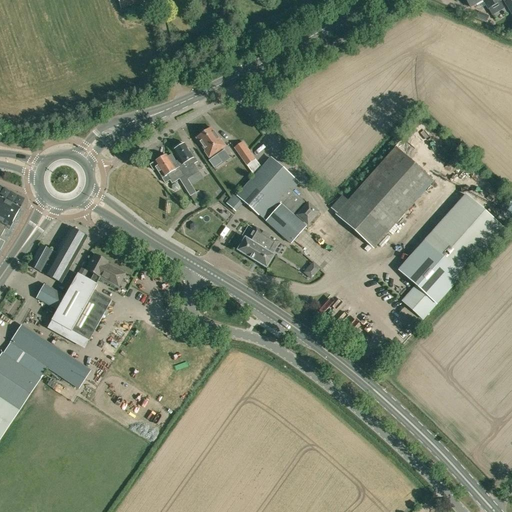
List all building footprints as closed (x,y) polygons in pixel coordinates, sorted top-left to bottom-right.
[(118,0),(121,9),(143,2),(141,0),(118,0)] [(481,0),(487,9),(501,1),(500,0),(481,0)] [(511,0),(503,0),(511,14),(511,0)] [(488,16),(479,12),(476,17),(486,22),(488,16)] [(211,128),(196,138),(206,151),(205,152),(209,158),(210,157),(211,159),(208,161),(213,168),(221,163),(215,154),(223,148),(219,142),(221,141),(220,140),(211,128)] [(246,165),(255,159),(243,142),(234,148),(246,165)] [(179,162),(189,179),(199,173),(194,164),(195,163),(193,158),(195,157),(190,149),(188,150),(184,144),(174,150),(180,161),(179,162)] [(374,248),(433,181),(396,148),(336,215),(374,248)] [(167,157),(166,155),(150,165),(153,170),(156,169),(162,178),(165,183),(170,180),(172,184),(180,179),(190,196),(191,196),(195,204),(200,201),(196,193),(188,180),(189,179),(179,162),(177,163),(171,154),(167,157)] [(291,244),(306,227),(292,215),(304,202),(292,191),(298,183),(271,158),(237,196),(235,194),(227,203),(236,211),(244,202),(291,244)] [(0,235),(1,236),(7,225),(10,227),(20,209),(0,198),(0,235)] [(307,224),(318,212),(308,203),(298,215),(307,224)] [(255,227),(249,238),(263,247),(255,261),(266,268),(275,255),(272,253),(279,242),(255,227)] [(61,283),(86,237),(70,228),(56,254),(50,251),(51,250),(42,246),(30,266),(39,271),(61,283)] [(237,251),(255,261),(263,247),(249,238),(248,240),(245,238),(237,251)] [(418,247),(398,270),(417,287),(412,292),(410,291),(402,301),(423,319),(457,282),(464,274),(425,240),(418,247)] [(108,262),(95,254),(86,270),(94,274),(93,277),(98,280),(107,264),(108,262)] [(125,273),(107,264),(100,277),(118,287),(125,273)] [(97,285),(78,275),(77,274),(52,320),(70,331),(97,285)] [(57,309),(64,296),(45,286),(38,299),(57,309)] [(111,300),(94,290),(71,331),(89,341),(111,300)] [(11,342),(19,348),(18,348),(48,368),(78,389),(90,371),(30,331),(22,326),(11,342)] [(40,380),(48,368),(18,348),(10,343),(3,355),(40,380)] [(0,438),(19,411),(40,380),(3,355),(1,354),(0,355),(0,438)]
